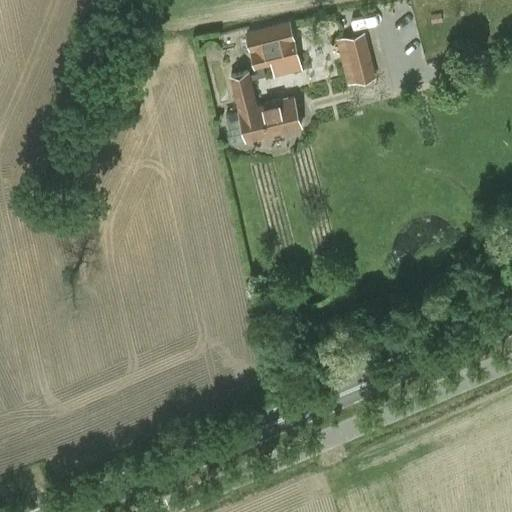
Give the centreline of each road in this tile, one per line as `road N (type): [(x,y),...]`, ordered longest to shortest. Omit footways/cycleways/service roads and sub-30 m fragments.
road 1 (secondary): [(65,511),(511,322)]
road 2 (unclassified): [(164,511),(511,365)]
